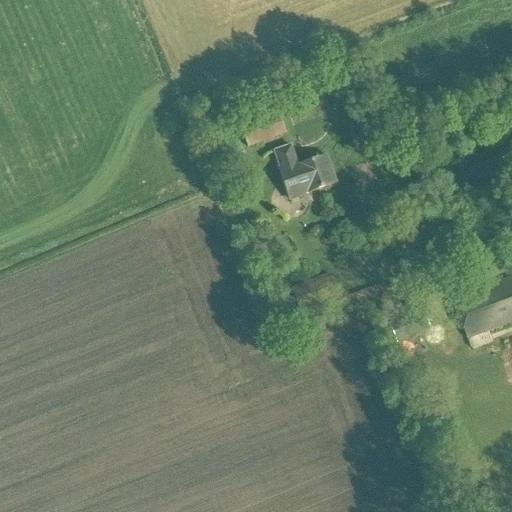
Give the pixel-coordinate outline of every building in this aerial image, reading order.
[(239,130),(246,150),(284,137),(276,116),(239,130)] [(296,163),(290,147),(273,153),(279,169),(291,202),(336,185),(325,156),(297,167),(296,163)] [(396,260),(418,251),(409,229),(387,238),(396,260)] [(289,291),(298,315),(337,301),(328,277),(289,291)] [(511,279),(452,302),(466,340),(511,323),(511,279)] [(421,311),(388,326),(396,344),(430,329),(421,311)]
